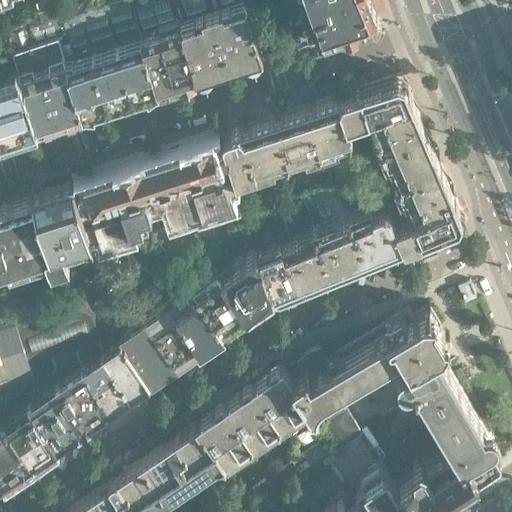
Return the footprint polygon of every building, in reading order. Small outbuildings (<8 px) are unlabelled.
[(158,87),(130,0),(113,0),(64,17),(77,58),(68,61),(83,111),(158,87)] [(198,74),(173,0),(130,0),(158,87),(198,74)] [(263,53),(245,0),(173,0),(198,74),(263,53)] [(378,19),(381,12),(377,10),(372,0),(331,0),(302,10),(307,25),(294,29),(298,41),(374,17),(378,19)] [(331,0),(298,0),(302,10),(331,0)] [(83,111),(68,61),(77,58),(64,17),(62,12),(28,24),(25,16),(5,23),(8,35),(37,126),(83,111)] [(0,137),(37,126),(8,35),(0,37),(0,137)] [(370,105),(410,88),(404,74),(398,71),(337,91),(346,117),(369,107),(370,105)] [(425,124),(410,88),(370,105),(369,107),(346,117),(349,127),(359,123),(357,118),(366,115),(371,116),(382,141),(425,124)] [(348,136),(349,127),(346,117),(337,91),(306,102),(320,145),(326,165),(336,161),(333,151),(329,153),(327,146),(328,143),(348,136)] [(320,145),(306,102),(273,112),(287,156),(293,176),(303,173),(300,162),(296,163),(294,157),(296,153),(320,145)] [(287,156),(273,112),(242,122),(256,167),(262,186),(272,183),(268,172),(264,173),(262,168),(265,164),(287,156)] [(256,167),(242,122),(223,129),(227,141),(231,154),(234,164),(237,172),(256,167)] [(440,160),(425,124),(382,141),(394,169),(391,175),(388,176),(386,172),(374,176),(379,186),(398,178),(440,160)] [(227,141),(223,129),(212,132),(216,144),(227,141)] [(235,206),(228,180),(231,179),(235,193),(243,191),(237,172),(234,164),(223,167),(220,158),(231,154),(227,141),(216,144),(212,132),(72,177),(81,203),(91,200),(94,209),(84,213),(93,240),(98,238),(94,224),(99,223),(104,236),(134,227),(131,219),(142,216),(137,198),(147,195),(156,219),(199,206),(202,216),(235,206)] [(454,193),(444,167),(440,160),(398,178),(409,204),(407,209),(402,211),(401,206),(392,210),(396,219),(454,193)] [(96,249),(93,240),(84,213),(81,203),(72,177),(33,189),(52,245),(44,248),(47,257),(50,267),(70,261),(69,257),(96,249)] [(396,219),(392,210),(389,203),(385,201),(374,205),(373,202),(361,207),(356,205),(354,201),(358,199),(353,188),(343,192),(350,211),(367,255),(404,240),(396,219)] [(52,245),(33,189),(0,200),(0,264),(8,262),(10,269),(47,257),(44,248),(52,245)] [(459,218),(462,211),(454,193),(396,219),(404,240),(459,218)] [(367,255),(350,211),(325,221),(321,220),(319,215),(322,214),(318,202),(308,206),(315,225),(333,269),(367,255)] [(333,269),(315,225),(291,235),(286,234),(284,229),(288,228),(283,217),(273,221),(280,239),(298,284),(333,269)] [(298,284),(280,239),(260,247),(274,293),(298,284)] [(274,293),(261,252),(257,246),(219,271),(247,312),(274,293)] [(122,290),(147,273),(140,264),(110,273),(122,290)] [(219,271),(218,270),(215,265),(203,273),(207,280),(195,288),(223,328),(247,312),(219,271)] [(164,284),(153,268),(147,273),(157,288),(164,284)] [(476,294),(469,277),(457,282),(465,299),(476,294)] [(0,390),(53,375),(86,365),(105,352),(131,390),(149,378),(117,330),(83,280),(0,306),(0,390)] [(223,328),(195,288),(181,298),(175,291),(164,299),(197,346),(223,328)] [(197,346),(164,299),(152,307),(157,313),(144,322),(172,362),(197,346)] [(498,455),(499,454),(500,450),(499,448),(448,364),(443,354),(436,343),(447,336),(449,335),(450,335),(450,334),(450,333),(450,332),(450,331),(449,330),(448,330),(447,330),(446,330),(445,329),(441,324),(442,323),(429,301),(412,311),(409,306),(409,303),(406,304),(399,308),(398,307),(395,309),(391,312),(392,312),(388,315),(385,315),(386,317),(386,318),(327,354),(320,342),(316,344),(316,343),(309,346),(308,344),(306,345),(307,347),(301,352),(302,352),(299,355),(299,356),(302,359),(289,368),(286,364),(285,364),(309,400),(308,400),(313,406),(328,397),(332,403),(342,398),(350,389),(348,387),(354,383),(354,382),(396,357),(400,364),(396,367),(395,372),(402,381),(407,382),(413,379),(416,384),(417,383),(451,439),(450,444),(424,461),(418,459),(414,462),(414,468),(397,480),(396,480),(413,505),(416,510),(420,507),(426,503),(498,455)] [(172,362),(144,322),(136,311),(124,320),(127,323),(117,330),(149,378),(172,362)] [(131,390),(105,352),(86,365),(112,403),(131,390)] [(309,400),(285,364),(282,360),(254,379),(281,419),(284,423),(300,413),(297,408),(308,400),(309,400)] [(112,403),(86,365),(53,375),(59,384),(32,402),(57,440),(112,403)] [(281,419),(254,379),(226,397),(252,436),(257,442),(269,434),(266,429),(281,419)] [(252,436),(226,397),(199,416),(226,456),(228,459),(241,450),(238,446),(252,436)] [(57,440),(32,402),(0,423),(0,473),(3,477),(57,440)] [(226,456),(199,416),(141,454),(168,494),(191,479),(194,481),(202,475),(202,471),(226,456)] [(396,480),(397,480),(362,427),(339,443),(332,433),(311,447),(318,457),(323,454),(329,461),(333,458),(340,468),(346,465),(365,492),(356,498),(345,482),(339,486),(343,491),(338,495),(337,493),(333,496),(334,497),(326,502),(332,511),(303,511),(299,506),(289,511),(402,511),(413,505),(396,480)] [(168,494),(141,454),(122,467),(84,493),(96,511),(144,511),(145,510),(168,494)] [(283,481),(302,469),(294,459),(276,471),(283,481)] [(262,496),(283,481),(276,471),(255,486),(262,496)] [(96,511),(84,493),(56,511),(96,511)]
